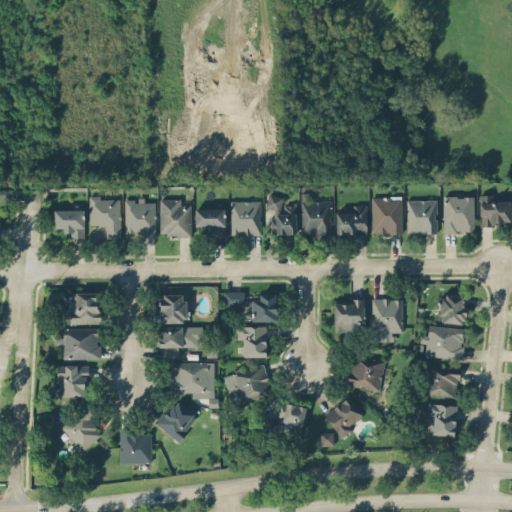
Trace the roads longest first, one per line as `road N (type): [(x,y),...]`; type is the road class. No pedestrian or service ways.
road 1 (residential): [(0,271),(493,267)]
road 2 (secondary): [(511,470),(384,469),(81,505)]
road 3 (residential): [(493,267),(500,273),(475,511)]
road 4 (residential): [(14,509),(20,271)]
road 5 (secondary): [(282,511),(511,501)]
road 6 (residential): [(123,270),(126,393)]
